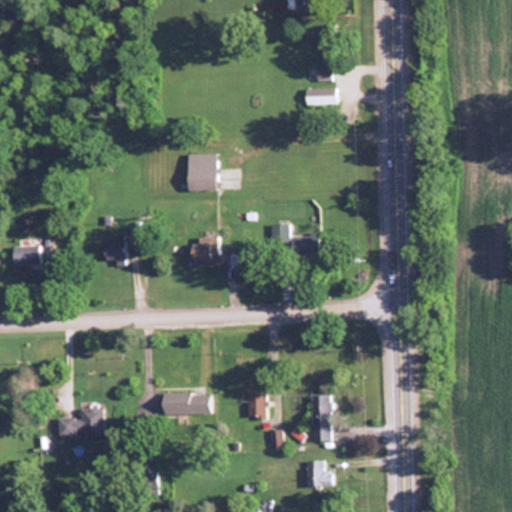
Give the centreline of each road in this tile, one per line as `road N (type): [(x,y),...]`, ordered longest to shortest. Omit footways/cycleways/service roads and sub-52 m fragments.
road 1 (primary): [(408,511),(395,0)]
road 2 (residential): [(404,305),(0,318)]
